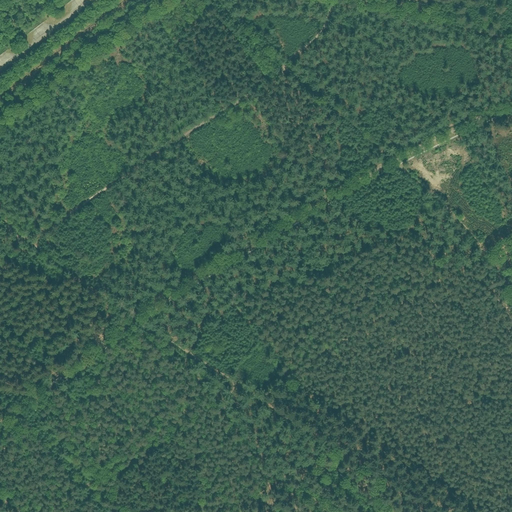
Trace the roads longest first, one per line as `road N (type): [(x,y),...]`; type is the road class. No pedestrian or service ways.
road 1 (track): [(511,103),(206,264),(0,425)]
road 2 (track): [(52,511),(234,382),(37,242)]
road 3 (track): [(511,286),(399,163),(220,0)]
road 4 (track): [(37,242),(185,130),(319,45),(341,0)]
road 5 (track): [(328,0),(377,11),(398,7),(412,18),(511,37)]
road 6 (track): [(298,366),(333,416),(309,464),(291,476),(330,511)]
road 7 (track): [(0,111),(144,0)]
